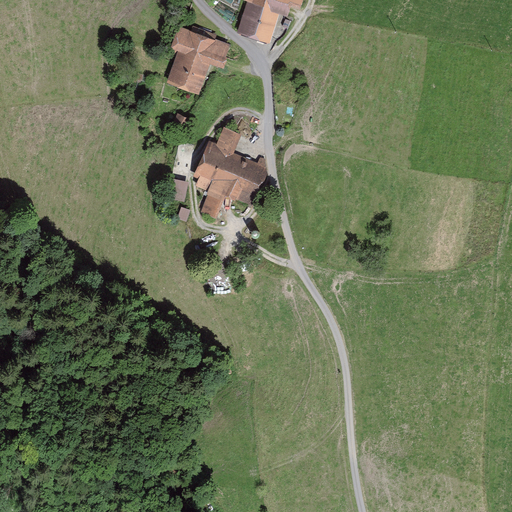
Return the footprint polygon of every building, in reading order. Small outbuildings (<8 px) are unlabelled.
[(173,14),(189,17),(192,3),(176,0),(173,14)] [(286,12),(285,15),(295,18),(301,0),(243,0),(244,0),(248,2),(243,17),(247,18),(243,30),(266,38),(270,25),(269,25),(275,8),(286,12)] [(189,31),(177,27),(166,54),(181,60),(173,81),(197,90),(201,77),(199,76),(205,60),(221,66),(228,46),(205,37),(207,32),(191,26),(189,31)] [(172,115),(168,125),(177,128),(181,118),(172,115)] [(224,127),(216,144),(228,149),(235,133),(224,127)] [(214,216),(224,193),(252,205),(266,174),(209,149),(197,177),(199,178),(196,184),(211,190),(202,211),(214,216)] [(170,181),(167,195),(183,199),(186,185),(170,181)] [(186,210),(178,209),(175,221),(182,223),(186,210)]
